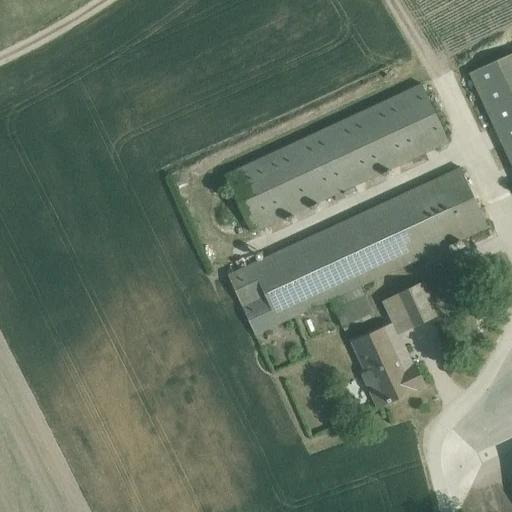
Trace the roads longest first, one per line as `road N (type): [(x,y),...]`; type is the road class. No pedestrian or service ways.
road 1 (track): [(391,0),(511,212)]
road 2 (track): [(511,337),(501,364),(441,425),(433,460),(447,511)]
